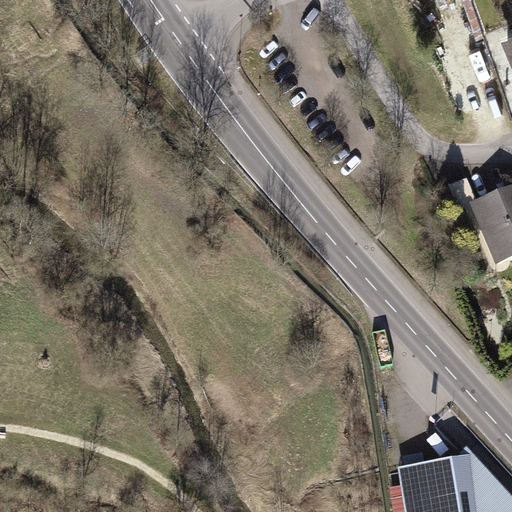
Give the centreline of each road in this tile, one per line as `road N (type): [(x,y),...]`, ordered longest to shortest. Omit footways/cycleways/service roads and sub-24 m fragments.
road 1 (primary): [(185,53),(511,436)]
road 2 (residential): [(337,0),(390,93),(433,148),(480,161),(511,159)]
